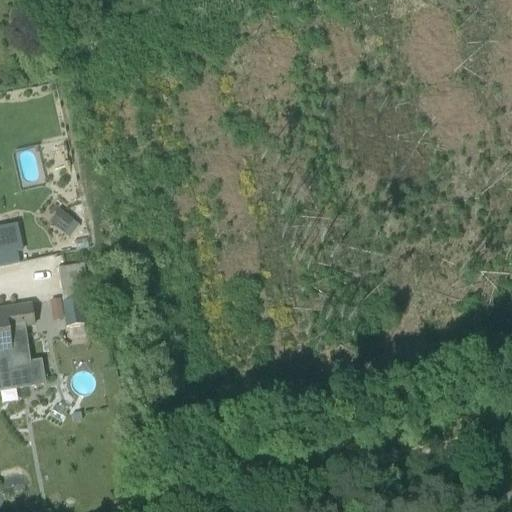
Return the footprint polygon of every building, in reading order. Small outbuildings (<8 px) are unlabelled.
[(63,202),(46,221),(58,232),(75,213),(63,202)] [(0,229),(0,233),(5,258),(21,254),(15,227),(0,229)] [(0,269),(23,265),(21,254),(5,258),(0,258),(0,269)] [(34,272),(54,267),(52,256),(31,260),(34,272)] [(82,266),(57,270),(62,303),(80,301),(87,300),(82,266)] [(49,321),(60,319),(57,298),(45,300),(49,321)] [(80,301),(62,303),(66,329),(84,326),(80,301)] [(30,308),(0,312),(0,392),(42,385),(39,364),(30,366),(23,328),(33,326),(30,308)]
